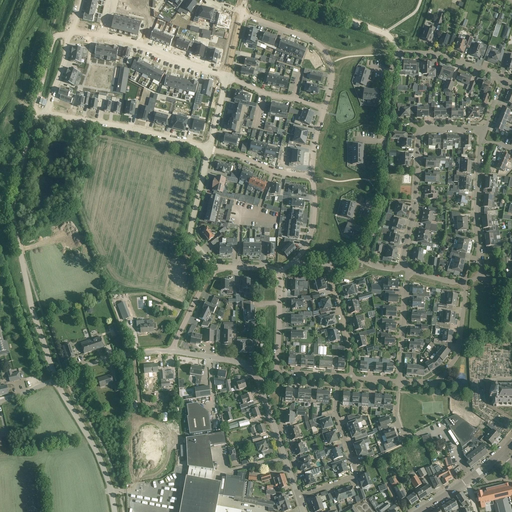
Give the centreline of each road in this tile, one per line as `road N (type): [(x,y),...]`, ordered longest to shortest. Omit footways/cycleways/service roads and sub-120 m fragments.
road 1 (residential): [(55,378),(12,218),(35,112)]
road 2 (residential): [(209,148),(45,113)]
road 3 (residential): [(72,32),(130,40),(226,77)]
road 4 (residential): [(298,495),(351,478),(355,469),(334,412),(337,377)]
road 5 (residential): [(324,109),(332,76),(322,49),(241,13)]
road 6 (residential): [(466,280),(456,358),(432,385),(398,381)]
road 7 (unclassified): [(114,511),(95,450),(55,378)]
road 8 (residential): [(401,266),(419,132)]
road 9 (residential): [(214,267),(188,234),(209,148)]
road 10 (unclassified): [(55,378),(122,355),(171,351)]
